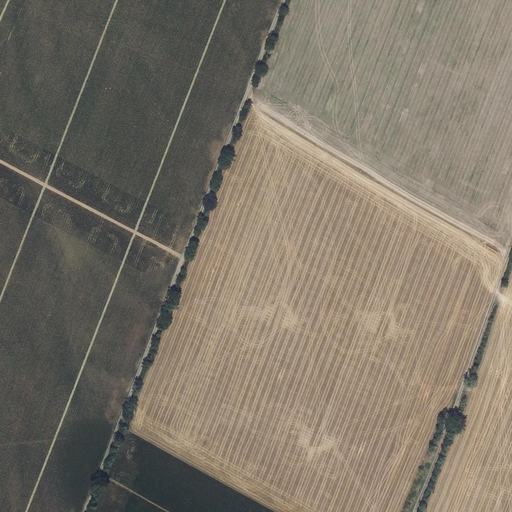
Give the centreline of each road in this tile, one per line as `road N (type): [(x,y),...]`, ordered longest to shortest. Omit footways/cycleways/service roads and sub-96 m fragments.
road 1 (track): [(282,0),(84,511)]
road 2 (track): [(414,511),(511,247)]
